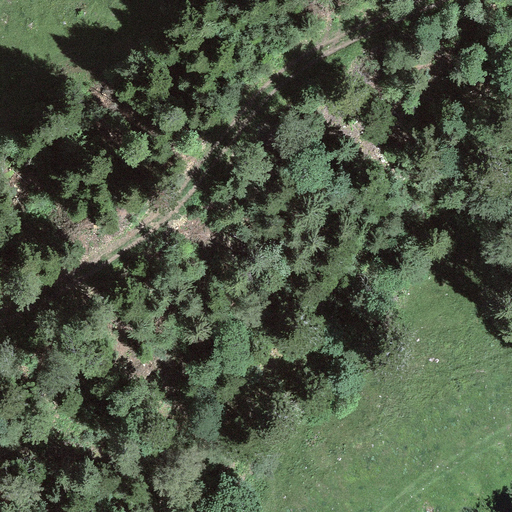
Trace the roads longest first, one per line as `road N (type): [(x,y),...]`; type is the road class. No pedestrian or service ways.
road 1 (track): [(0,305),(111,273),(322,76),(450,0)]
road 2 (track): [(511,417),(414,511)]
